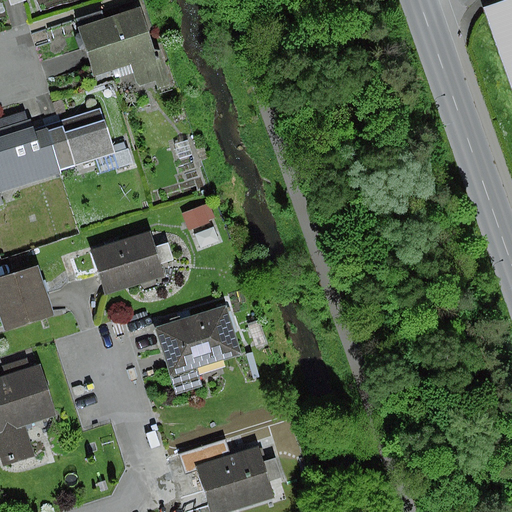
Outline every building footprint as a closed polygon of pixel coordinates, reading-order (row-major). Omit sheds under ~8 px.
[(511,0),(510,0),(483,10),(511,91),(511,0)] [(148,9),(87,27),(102,79),(140,68),(144,84),(168,77),(148,9)] [(98,108),(43,123),(58,178),(113,163),(98,108)] [(43,123),(0,135),(0,166),(8,192),(58,178),(43,123)] [(209,204),(182,213),(188,231),(210,224),(209,220),(215,218),(209,204)] [(214,227),(195,234),(200,247),(218,241),(214,227)] [(112,248),(94,254),(104,285),(107,294),(162,277),(149,236),(112,248)] [(38,267),(0,279),(0,311),(7,332),(55,316),(50,302),(45,288),(38,267)] [(223,307),(153,331),(173,397),(204,388),(197,371),(242,356),(223,307)] [(42,366),(0,377),(0,434),(8,462),(33,455),(25,427),(57,418),(42,366)] [(264,446),(202,464),(215,511),(228,511),(279,498),(264,446)]
